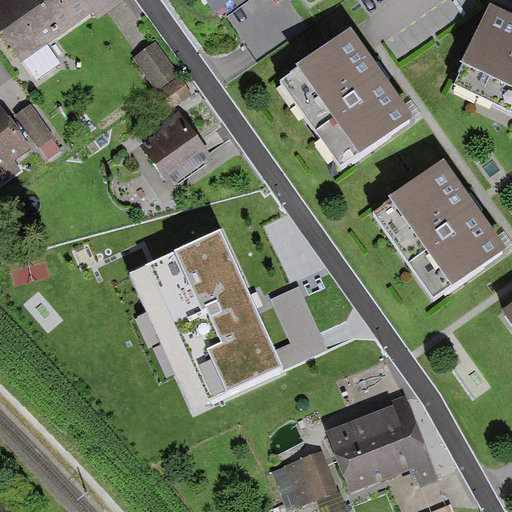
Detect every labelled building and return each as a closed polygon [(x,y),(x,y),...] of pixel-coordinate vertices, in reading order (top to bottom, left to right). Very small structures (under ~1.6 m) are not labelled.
[(0,0),(0,45),(15,68),(117,0),(0,0)] [(225,0),(207,0),(213,8),(225,0)] [(511,28),(487,17),(454,90),(511,116),(511,28)] [(405,124),(346,39),(279,85),(338,170),(405,124)] [(175,110),(195,94),(158,46),(137,61),(175,110)] [(43,102),(0,134),(0,149),(18,174),(69,136),(43,102)] [(202,106),(148,141),(174,181),(228,147),(202,106)] [(497,258),(439,172),(373,217),(431,303),(497,258)] [(277,369),(219,243),(180,261),(176,253),(147,267),(141,253),(103,271),(171,417),(277,369)] [(410,465),(393,417),(336,437),(353,485),(410,465)] [(284,509),(323,507),(320,464),(282,467),(284,509)] [(320,511),(349,511),(346,498),(319,505),(320,511)]
